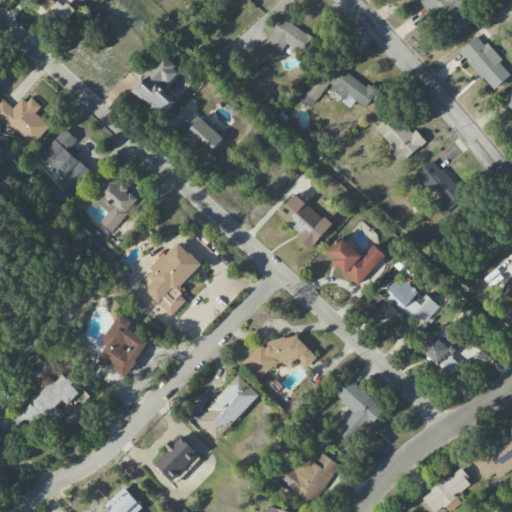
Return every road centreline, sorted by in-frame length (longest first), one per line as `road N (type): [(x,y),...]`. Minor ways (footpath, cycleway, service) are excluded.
road 1 (residential): [(451,426),(0,20)]
road 2 (residential): [(23,511),(103,458),(280,274)]
road 3 (residential): [(511,180),(353,0)]
road 4 (residential): [(357,511),(420,446),(511,382)]
